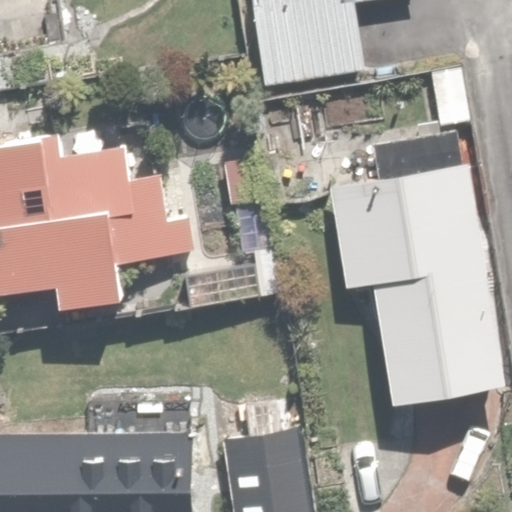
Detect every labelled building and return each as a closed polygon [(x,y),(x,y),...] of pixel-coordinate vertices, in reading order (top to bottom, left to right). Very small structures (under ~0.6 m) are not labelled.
[(0,0),(0,63),(1,64),(0,53),(0,25),(40,22),(37,0),(0,0)] [(261,0),(273,91),(375,79),(366,3),(392,0),(261,0)] [(133,128),(0,143),(0,311),(59,304),(61,327),(137,318),(132,273),(195,265),(184,167),(138,173),(133,128)] [(481,174),(338,194),(352,297),(378,293),(394,410),(511,394),(481,174)] [(252,433),(231,437),(243,511),(305,511),(287,396),(247,402),(252,433)] [(193,511),(190,428),(0,437),(0,511),(193,511)]
